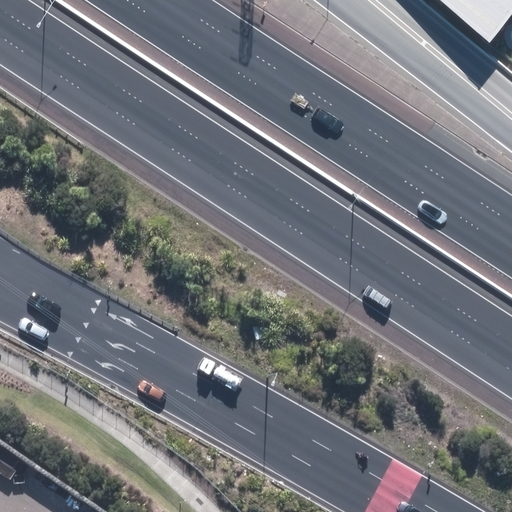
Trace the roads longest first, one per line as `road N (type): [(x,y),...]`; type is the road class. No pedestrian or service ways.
road 1 (motorway): [(511,374),(0,40)]
road 2 (motorway): [(436,511),(0,272)]
road 3 (motorway): [(171,0),(511,221)]
road 4 (motorway): [(335,0),(511,137)]
